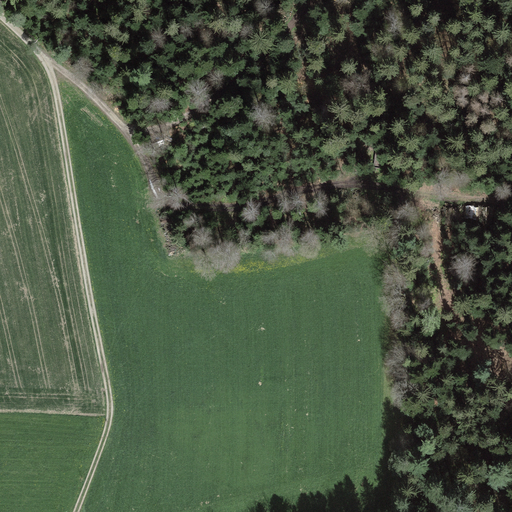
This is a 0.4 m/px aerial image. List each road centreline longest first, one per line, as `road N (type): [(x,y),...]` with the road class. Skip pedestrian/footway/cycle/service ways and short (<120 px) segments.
road 1 (track): [(0,12),(128,127),(164,222),(211,229),(335,182),(439,203),(511,207)]
road 2 (track): [(75,511),(110,419),(109,388),(49,54)]
road 3 (track): [(128,127),(153,136),(184,124),(313,0)]
